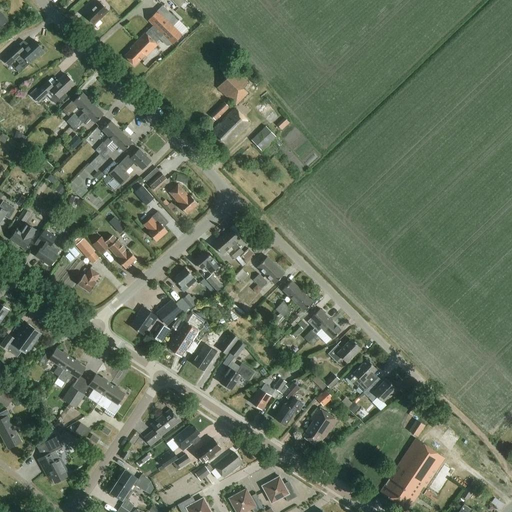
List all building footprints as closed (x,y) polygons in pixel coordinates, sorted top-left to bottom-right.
[(182,5),(185,2),(186,1),(184,0),(170,0),(179,9),(182,5)] [(108,11),(99,1),(85,15),(94,24),(108,11)] [(156,28),(148,36),(145,33),(130,48),(131,49),(125,56),(134,65),(148,51),(149,52),(157,45),(155,43),(163,36),(173,46),(183,36),(159,12),(149,22),(156,28)] [(43,51),(33,40),(23,49),(18,44),(8,53),(8,52),(1,59),(8,67),(18,58),(22,63),(19,65),(23,69),(43,51)] [(216,89),(235,107),(249,93),(244,89),(249,84),(234,70),(216,89)] [(244,74),(250,81),(254,77),(248,70),(244,74)] [(74,85),(65,74),(52,87),(47,82),(36,92),(35,90),(30,94),(37,102),(51,90),(55,95),(50,99),(54,103),(59,99),(61,101),(66,96),(64,94),(74,85)] [(78,107),(84,113),(93,104),(82,93),(73,102),(73,101),(62,111),(68,116),(78,107)] [(223,102),(210,115),(215,120),(228,107),(223,102)] [(93,104),(84,113),(78,118),(82,122),(85,125),(90,119),(94,123),(103,115),(93,104)] [(249,124),(235,108),(212,130),(224,142),(227,140),(229,142),(249,124)] [(70,126),(78,117),(74,114),(66,122),(70,126)] [(78,117),(70,126),(74,130),(82,122),(78,117)] [(103,143),(95,151),(99,154),(106,146),(112,140),(120,131),(110,121),(107,124),(101,130),(102,131),(109,138),(103,143)] [(261,151),(275,137),(265,127),(251,141),(261,151)] [(132,143),(120,131),(112,140),(123,151),(132,143)] [(13,139),(20,142),(23,134),(16,132),(13,139)] [(67,144),(73,150),(81,141),(76,135),(67,144)] [(271,153),(278,148),(275,143),(267,149),(271,153)] [(106,146),(99,154),(99,155),(103,158),(106,154),(110,150),(106,146)] [(16,149),(11,155),(18,161),(23,154),(16,149)] [(139,149),(130,158),(127,155),(117,166),(109,174),(120,185),(128,177),(124,173),(134,162),(142,170),(151,161),(139,149)] [(16,167),(22,171),(29,160),(24,156),(16,167)] [(110,158),(99,170),(104,175),(116,164),(110,158)] [(46,161),(41,166),(49,173),(53,168),(46,161)] [(96,173),(94,175),(99,180),(101,178),(103,175),(99,171),(96,173)] [(161,172),(147,184),(154,191),(167,180),(161,172)] [(103,180),(106,184),(111,179),(108,175),(103,180)] [(59,183),(55,190),(61,195),(66,188),(59,183)] [(145,205),(147,203),(153,198),(145,190),(142,186),(134,193),(145,205)] [(188,197),(178,187),(170,194),(180,204),(178,206),(186,215),(198,205),(190,196),(188,197)] [(16,204),(22,208),(27,199),(21,195),(16,204)] [(71,195),(67,205),(75,208),(78,198),(71,195)] [(9,220),(16,210),(2,201),(0,204),(0,222),(4,216),(9,220)] [(24,209),(18,218),(24,222),(30,213),(24,209)] [(151,219),(144,226),(149,232),(148,233),(156,242),(167,232),(163,228),(168,223),(157,212),(151,218),(151,219)] [(230,228),(221,236),(239,257),(244,253),(235,243),(240,239),(238,237),(247,229),(239,220),(230,228)] [(24,249),(31,239),(36,230),(26,223),(25,224),(24,223),(19,231),(16,229),(9,240),(24,249)] [(120,223),(114,228),(119,234),(125,229),(120,223)] [(252,228),(241,237),(249,246),(260,237),(252,228)] [(54,236),(44,230),(34,245),(36,246),(40,249),(34,257),(49,267),(59,252),(49,244),(54,236)] [(73,242),(87,258),(95,251),(83,238),(82,239),(80,236),(73,242)] [(108,247),(113,252),(119,259),(117,260),(126,269),(137,259),(128,250),(127,251),(117,240),(116,241),(112,236),(105,242),(101,238),(98,241),(94,237),(90,241),(101,254),(108,247)] [(221,236),(212,245),(221,255),(225,252),(228,255),(229,255),(235,261),(236,260),(239,257),(221,236)] [(248,249),(241,256),(247,263),(255,256),(248,249)] [(205,267),(208,271),(211,275),(220,268),(205,251),(194,261),(202,270),(205,267)] [(239,257),(236,260),(242,267),(246,264),(239,257)] [(266,257),(257,267),(265,275),(275,266),(266,257)] [(275,266),(265,275),(274,284),(283,274),(275,266)] [(97,275),(88,269),(84,275),(83,274),(77,284),(89,293),(96,282),(94,281),(97,275)] [(196,281),(185,269),(174,278),(185,291),(188,289),(196,281)] [(258,274),(252,281),(256,285),(263,278),(258,274)] [(217,292),(222,287),(211,275),(206,280),(217,292)] [(263,278),(256,285),(260,289),(267,282),(263,278)] [(282,290),(292,301),(301,292),(291,281),(282,290)] [(301,292),(292,301),(303,311),(312,302),(301,292)] [(188,294),(176,304),(185,313),(196,303),(188,294)] [(215,300),(238,318),(246,315),(219,295),(215,300)] [(172,300),(156,313),(167,326),(183,312),(172,300)] [(273,324),(288,307),(284,303),(274,313),(277,317),(272,322),(273,324)] [(156,317),(142,307),(136,315),(138,316),(130,327),(143,335),(156,317)] [(288,307),(273,324),(276,326),(275,328),(279,332),(284,327),(281,324),(285,319),(293,312),(288,307)] [(311,330),(304,338),(307,342),(315,334),(321,328),(330,319),(325,315),(325,314),(322,310),(321,311),(319,309),(310,318),(307,322),(314,329),(312,331),(311,330)] [(189,321),(199,326),(203,318),(193,312),(189,321)] [(295,314),(288,322),(294,327),(301,320),(295,314)] [(330,319),(321,328),(332,339),(341,330),(330,319)] [(191,340),(197,331),(184,323),(168,348),(181,356),(187,348),(188,348),(192,341),(191,340)] [(35,330),(26,324),(14,340),(7,336),(0,346),(17,357),(22,351),(26,354),(40,334),(39,333),(40,332),(35,329),(35,330)] [(298,324),(290,334),(294,338),(302,328),(298,324)] [(154,337),(153,338),(161,343),(170,330),(162,325),(158,331),(154,337)] [(208,331),(211,344),(221,342),(218,329),(208,331)] [(225,355),(238,339),(231,334),(218,349),(225,355)] [(315,334),(307,342),(312,346),(320,339),(315,334)] [(360,349),(350,339),(341,349),(336,344),(327,354),(337,363),(341,358),(347,363),(360,349)] [(239,342),(230,354),(236,358),(245,346),(239,342)] [(209,356),(213,350),(205,344),(201,350),(199,349),(195,355),(196,356),(191,363),(203,371),(212,358),(209,356)] [(49,360),(58,366),(53,373),(58,377),(70,359),(56,350),(49,360)] [(43,358),(40,362),(45,366),(48,361),(43,358)] [(69,380),(72,376),(78,379),(85,369),(70,359),(58,377),(57,378),(65,383),(68,379),(69,380)] [(348,378),(363,393),(377,378),(377,377),(375,379),(371,375),(376,369),(366,360),(353,373),(348,378)] [(240,368),(231,362),(224,373),(225,374),(219,382),(231,390),(240,376),(246,379),(252,371),(242,365),(240,368)] [(301,366),(305,373),(310,370),(306,363),(301,366)] [(98,393),(92,401),(97,405),(110,385),(95,375),(88,386),(98,393)] [(324,384),(330,390),(339,380),(333,375),(324,384)] [(312,381),(319,388),(324,383),(316,376),(312,381)] [(377,378),(363,393),(372,402),(377,397),(382,402),(395,389),(386,379),(382,383),(377,378)] [(273,389),(280,393),(286,383),(280,379),(273,389)] [(293,383),(282,395),(289,401),(300,389),(293,383)] [(110,385),(97,405),(112,415),(119,405),(118,405),(124,395),(110,385)] [(273,391),(264,385),(261,389),(259,388),(250,402),(261,410),(270,396),(273,391)] [(69,406),(78,392),(70,388),(62,401),(63,402),(60,405),(65,409),(68,405),(69,406)] [(316,398),(324,405),(332,397),(324,390),(316,398)] [(0,396),(0,403),(6,408),(13,399),(4,391),(0,396)] [(78,392),(69,406),(76,410),(85,397),(78,392)] [(283,404),(280,408),(274,418),(285,425),(294,412),(296,414),(303,405),(293,398),(290,403),(289,402),(284,405),(283,404)] [(341,402),(348,408),(352,404),(345,398),(341,402)] [(352,404),(348,408),(354,414),(359,408),(353,403),(352,404)] [(337,421),(318,408),(317,408),(310,419),(312,421),(302,437),(318,447),(328,432),(329,433),(337,421)] [(0,432),(6,443),(10,451),(22,445),(7,417),(10,415),(7,410),(0,413),(0,432)] [(178,420),(171,412),(168,415),(167,413),(151,425),(155,429),(144,438),(150,445),(176,424),(174,423),(178,420)] [(424,426),(416,420),(408,432),(416,437),(424,426)] [(61,423),(55,426),(59,432),(64,429),(61,423)] [(80,425),(73,436),(83,442),(91,431),(80,425)] [(191,429),(189,426),(173,440),(182,451),(192,443),(194,445),(200,440),(197,436),(199,434),(194,427),(191,429)] [(107,436),(110,431),(104,427),(101,432),(107,436)] [(65,431),(61,437),(68,441),(71,435),(65,431)] [(96,444),(99,440),(92,435),(89,439),(96,444)] [(49,480),(52,478),(54,484),(70,476),(61,458),(59,459),(57,456),(53,458),(51,453),(62,448),(57,437),(37,447),(43,458),(38,460),(49,480)] [(220,449),(212,439),(195,453),(203,463),(208,459),(209,460),(215,456),(214,454),(220,449)] [(444,458),(415,439),(380,492),(406,509),(413,498),(415,499),(419,492),(421,493),(444,458)] [(125,451),(121,457),(126,461),(130,455),(125,451)] [(173,452),(159,461),(164,469),(178,460),(173,452)] [(218,481),(223,477),(223,478),(240,464),(238,462),(241,460),(235,453),(231,456),(229,454),(214,466),(216,468),(211,472),(218,481)] [(186,454),(173,464),(177,470),(191,461),(186,454)] [(205,465),(195,472),(200,480),(211,473),(210,472),(213,470),(209,465),(206,467),(205,465)] [(132,484),(145,491),(145,492),(148,486),(147,485),(150,480),(141,475),(138,479),(124,470),(117,482),(129,489),(132,484)] [(284,486),(279,477),(261,486),(271,504),(284,496),(287,502),(297,496),(289,483),(284,486)] [(133,492),(130,490),(129,489),(117,482),(110,493),(124,501),(120,507),(128,511),(129,511),(133,506),(128,500),(133,492)] [(468,487),(461,497),(467,501),(474,491),(468,487)] [(251,499),(246,489),(228,499),(235,511),(245,511),(251,509),(253,511),(257,511),(264,509),(256,496),(251,499)] [(426,490),(423,495),(429,499),(432,494),(426,490)] [(210,511),(203,498),(193,503),(190,498),(177,505),(180,511),(187,511),(188,511),(187,511),(210,511)]
